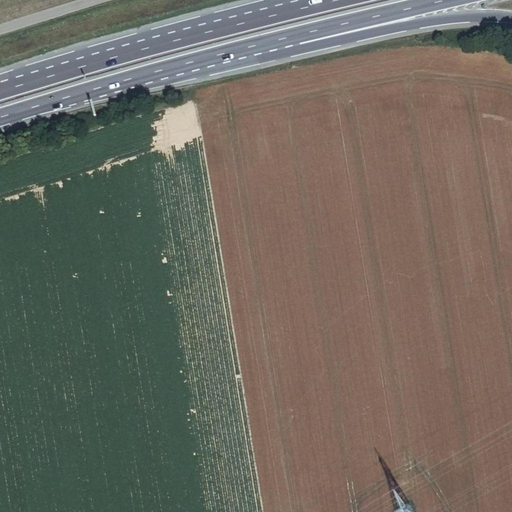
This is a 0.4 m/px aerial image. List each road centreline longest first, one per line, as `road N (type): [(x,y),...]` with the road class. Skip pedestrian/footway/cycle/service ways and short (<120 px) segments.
road 1 (trunk): [(0,115),(449,0)]
road 2 (trunk): [(332,0),(0,90)]
